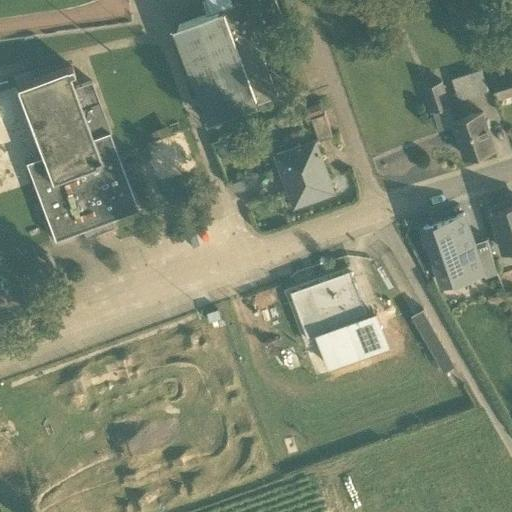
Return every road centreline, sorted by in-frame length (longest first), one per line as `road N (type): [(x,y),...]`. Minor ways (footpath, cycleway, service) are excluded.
road 1 (residential): [(0,346),(511,168)]
road 2 (track): [(379,209),(511,446)]
road 3 (track): [(379,209),(307,0)]
